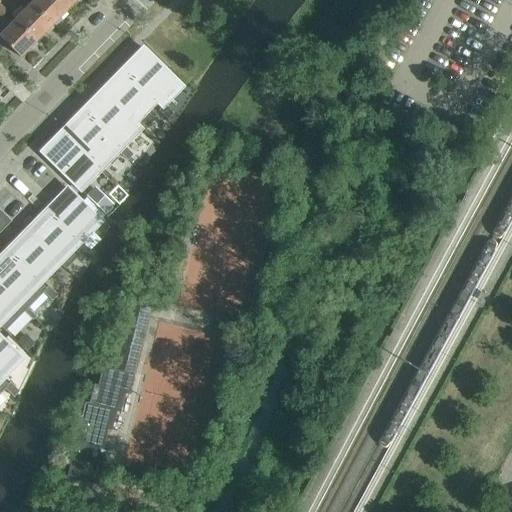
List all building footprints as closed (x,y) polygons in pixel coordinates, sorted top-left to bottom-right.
[(68,9),(59,0),(34,0),(31,4),(52,25),(68,9)] [(59,0),(68,9),(76,0),(59,0)] [(52,25),(31,4),(15,20),(36,41),(52,25)] [(0,34),(0,38),(19,57),(36,41),(15,20),(0,34)] [(144,49),(123,70),(155,101),(154,102),(161,108),(165,105),(165,104),(183,87),(144,49)] [(123,70),(103,90),(135,122),(135,121),(154,102),(155,101),(123,70)] [(103,90),(83,111),(121,149),(124,146),(142,128),(135,121),(135,122),(103,90)] [(161,108),(159,110),(163,115),(169,109),(165,105),(161,108)] [(169,109),(163,115),(168,119),(173,113),(169,109)] [(83,111),(62,132),(101,170),(103,168),(119,152),(123,156),(128,150),(124,146),(121,149),(83,111)] [(62,132),(42,153),(80,191),(99,171),(108,180),(111,176),(103,168),(101,170),(62,132)] [(128,150),(123,156),(127,160),(133,155),(128,150)] [(68,189),(47,210),(79,242),(80,241),(100,220),(68,189)] [(105,195),(95,205),(105,214),(114,205),(105,195)] [(0,210),(0,232),(11,221),(0,210)] [(47,210),(27,231),(59,262),(59,263),(65,269),(87,248),(80,241),(79,242),(47,210)] [(27,231),(7,251),(39,283),(40,282),(59,263),(59,262),(27,231)] [(7,251),(0,258),(0,284),(26,310),(27,308),(43,292),(47,296),(53,291),(48,286),(46,288),(40,282),(39,283),(7,251)] [(0,284),(0,326),(5,331),(24,312),(33,320),(36,317),(27,308),(26,310),(0,284)] [(53,291),(47,296),(52,301),(57,295),(53,291)] [(131,295),(112,369),(133,375),(152,300),(131,295)] [(35,343),(25,334),(17,342),(26,351),(35,343)] [(0,336),(0,378),(1,379),(2,379),(22,358),(0,336)] [(112,369),(103,367),(98,386),(94,385),(89,404),(85,403),(80,422),(76,421),(67,458),(68,458),(67,458),(71,459),(66,478),(68,478),(97,485),(96,485),(98,486),(103,466),(98,464),(107,430),(111,431),(111,430),(111,429),(115,412),(120,413),(120,412),(124,394),(128,395),(129,394),(128,394),(133,376),(134,375),(133,375),(112,369)] [(0,378),(0,393),(5,389),(9,393),(15,387),(10,383),(8,385),(2,379),(1,379),(0,378)] [(15,387),(9,393),(13,397),(19,391),(15,387)]
